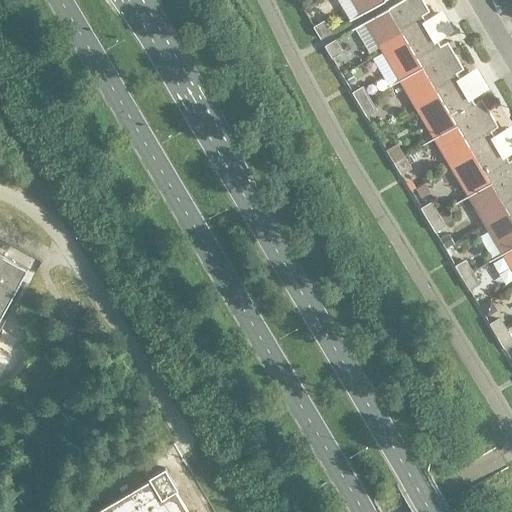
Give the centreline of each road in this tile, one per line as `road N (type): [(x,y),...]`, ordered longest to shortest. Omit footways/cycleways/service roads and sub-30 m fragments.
road 1 (secondary): [(60,0),(363,511)]
road 2 (secondary): [(432,511),(132,0)]
road 3 (residential): [(0,198),(41,218),(68,248),(185,438)]
